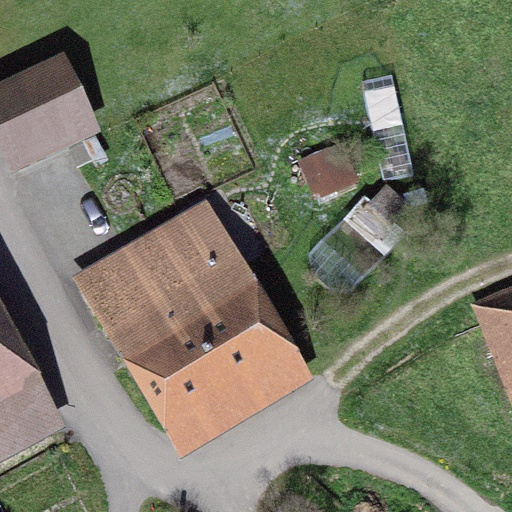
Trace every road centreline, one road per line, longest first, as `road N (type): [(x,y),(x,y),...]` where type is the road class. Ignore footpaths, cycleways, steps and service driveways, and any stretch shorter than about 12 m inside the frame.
road 1 (residential): [(12,258),(127,458),(157,489),(179,494),(206,486),(290,444),(322,440),(397,459),(479,511)]
road 2 (track): [(290,444),(325,384),(352,357),(448,290),(511,262)]
